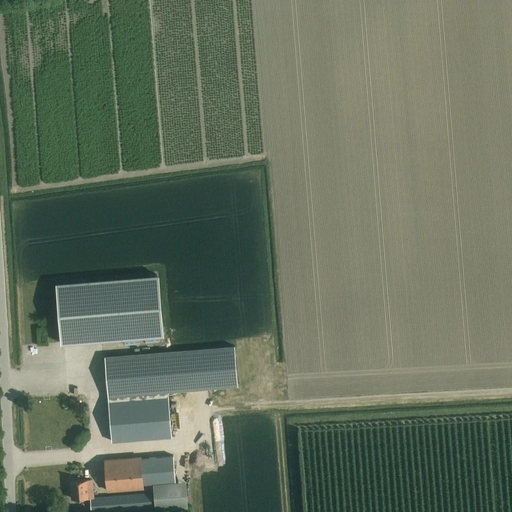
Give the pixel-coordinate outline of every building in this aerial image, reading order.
[(61,343),(162,335),(157,274),(56,282),(61,343)] [(235,346),(175,351),(105,357),(112,442),(172,437),(169,392),(238,386),(235,346)] [(82,381),(74,381),(73,394),(81,394),(82,381)] [(259,400),(259,392),(223,393),(223,400),(259,400)] [(176,481),(173,456),(141,459),(141,457),(105,460),(108,491),(144,488),(144,484),(151,483),(152,492),(94,497),(93,480),(71,481),(72,499),(87,498),(87,499),(90,498),(91,511),(99,511),(155,508),(155,509),(188,506),(185,480),(176,481)]
